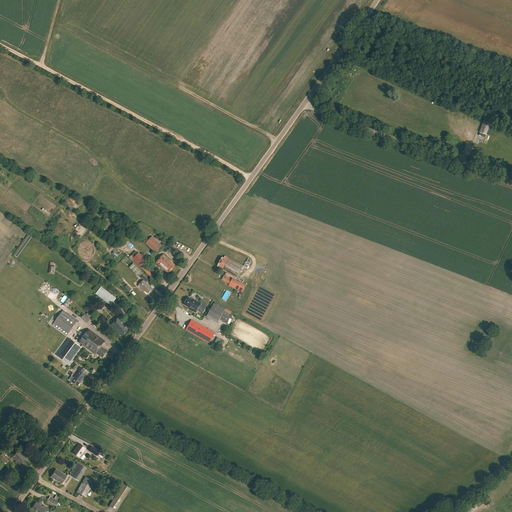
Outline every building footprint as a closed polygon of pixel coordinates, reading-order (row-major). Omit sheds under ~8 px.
[(478,135),(482,136),(483,134),(485,134),(490,123),(484,120),(478,135)] [(161,247),(162,246),(158,243),(152,237),(146,243),(156,252),(161,247)] [(136,256),(133,259),(140,266),(145,261),(136,251),(133,254),(136,256)] [(156,262),(169,273),(176,266),(163,254),(156,262)] [(221,280),(229,284),(228,285),(241,293),(245,285),(232,278),(231,279),(226,276),(228,273),(237,278),(243,266),(225,256),(224,258),(222,257),(218,266),(222,268),(222,269),(226,271),(225,271),(226,272),(221,280)] [(244,266),(249,269),(253,260),(249,258),(244,266)] [(133,263),(130,267),(129,268),(137,277),(142,272),(133,263)] [(144,266),(141,269),(149,278),(153,275),(144,266)] [(145,291),(148,293),(152,290),(147,285),(148,285),(146,283),(149,280),(144,276),(142,278),(143,280),(137,286),(144,292),(145,291)] [(101,287),(95,294),(110,305),(116,298),(101,287)] [(189,309),(196,313),(197,310),(202,313),(207,304),(202,301),(201,304),(192,299),(192,300),(188,297),(184,305),(190,308),(189,309)] [(95,308),(100,313),(106,307),(102,302),(95,308)] [(232,312),(214,302),(206,316),(217,323),(219,319),(226,323),(232,312)] [(63,310),(52,325),(66,335),(78,320),(63,310)] [(119,317),(111,325),(119,333),(123,336),(128,331),(125,328),(127,325),(119,317)] [(186,329),(209,342),(214,333),(191,320),(186,329)] [(89,330),(80,342),(96,354),(97,353),(103,358),(108,351),(102,346),(105,341),(89,330)] [(81,347),(68,337),(55,355),(69,364),(81,347)] [(86,376),(83,373),(85,370),(80,367),(78,370),(79,371),(72,381),(78,386),(82,380),(83,381),(86,376)] [(19,443),(22,440),(16,434),(13,437),(19,443)] [(81,454),(85,448),(79,444),(73,453),(81,458),(83,455),(81,454)] [(88,450),(96,456),(100,451),(91,445),(88,450)] [(21,462),(28,469),(33,464),(28,458),(31,455),(27,451),(24,453),(20,449),(12,457),(19,465),(21,462)] [(0,455),(0,465),(2,467),(9,461),(2,454),(0,455)] [(69,475),(77,480),(85,468),(77,463),(69,475)] [(51,477),(61,484),(66,476),(56,469),(51,477)] [(89,485),(92,480),(85,476),(76,492),(86,497),(91,487),(89,485)] [(109,506),(115,510),(130,489),(124,485),(109,506)] [(51,502),(56,505),(61,497),(56,495),(54,498),(49,496),(46,503),(50,505),(51,502)] [(46,511),(48,510),(43,506),(43,508),(36,503),(32,508),(36,511),(46,511)]
